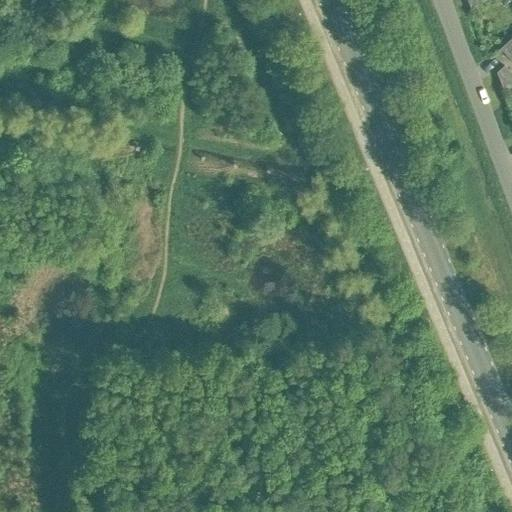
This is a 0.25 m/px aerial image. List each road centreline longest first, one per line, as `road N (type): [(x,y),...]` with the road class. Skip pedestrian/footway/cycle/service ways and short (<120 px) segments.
road 1 (tertiary): [(511,441),(327,0)]
road 2 (residential): [(441,0),(511,186)]
